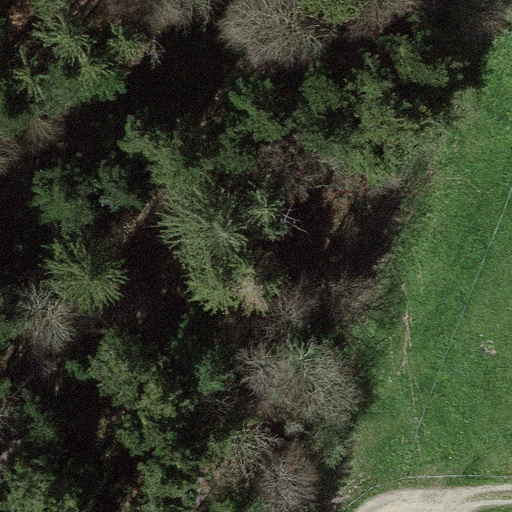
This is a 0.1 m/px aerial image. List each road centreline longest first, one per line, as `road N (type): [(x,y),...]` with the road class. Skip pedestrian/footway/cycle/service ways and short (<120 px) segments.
road 1 (unclassified): [(3,511),(29,398),(57,325),(74,301),(114,279),(147,290),(173,337),(188,423),(191,511)]
road 2 (track): [(386,511),(400,504),(511,503)]
